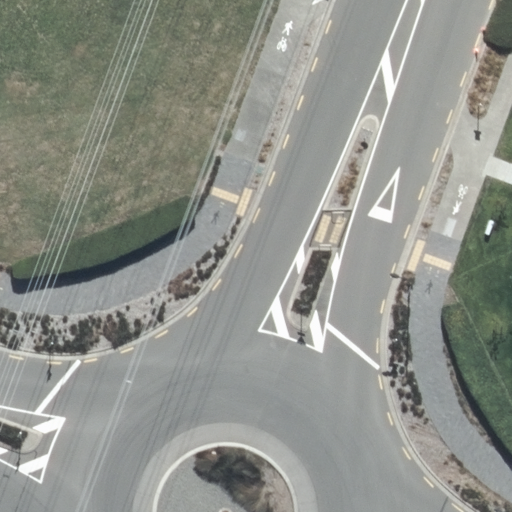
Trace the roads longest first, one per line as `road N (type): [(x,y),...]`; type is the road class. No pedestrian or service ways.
road 1 (unclassified): [(411,0),(269,385)]
road 2 (unclassified): [(91,472),(112,434),(144,404),(183,385),(226,378),(269,385)]
road 3 (unclassified): [(269,385),(310,407),(342,440),(362,482),(365,511)]
